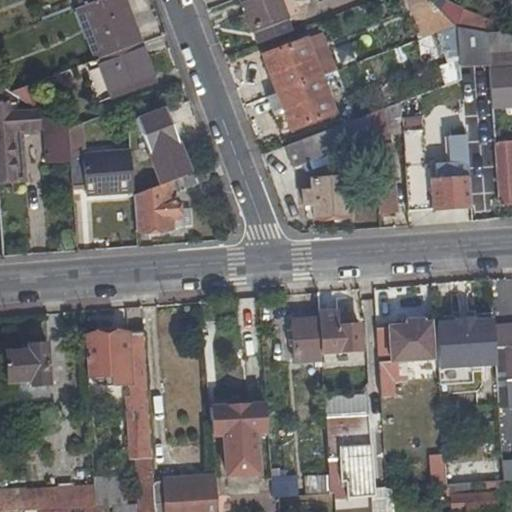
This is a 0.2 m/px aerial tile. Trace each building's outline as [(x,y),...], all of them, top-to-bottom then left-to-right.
[(95,0),(80,6),(71,9),(90,60),(93,59),(135,44),(136,44),(118,0),(95,0)] [(233,0),(248,41),(283,28),(274,0),(233,0)] [(432,8),(424,0),(411,0),(405,7),(415,14),(432,8)] [(432,8),(415,14),(424,38),(428,36),(452,28),(432,8)] [(459,10),(452,28),(473,32),(475,32),(477,17),(459,10)] [(484,33),(488,22),(477,17),(475,32),(481,33),(484,33)] [(452,28),(428,36),(439,68),(454,64),(452,28)] [(484,33),(481,33),(482,54),(498,53),(498,35),(484,33)] [(300,37),(258,52),(272,93),(315,78),(300,37)] [(135,44),(93,59),(107,98),(149,83),(135,44)] [(511,71),(495,72),(496,107),(511,106),(511,71)] [(315,78),(272,93),(280,115),(285,128),(331,111),(319,76),(315,78)] [(6,93),(0,89),(0,175),(18,175),(16,137),(14,138),(7,138),(7,128),(14,127),(17,127),(17,133),(33,132),(32,129),(40,128),(41,146),(45,145),(46,158),(65,157),(65,153),(64,129),(36,112),(17,113),(15,98),(6,93)] [(272,93),(260,97),(268,119),(280,115),(272,93)] [(393,102),(364,114),(366,137),(366,143),(382,141),(382,138),(396,138),(395,121),(393,102)] [(122,108),(112,111),(112,121),(123,118),(122,108)] [(159,110),(129,122),(143,154),(172,142),(159,110)] [(280,143),(286,163),(366,137),(364,114),(280,143)] [(413,118),(395,121),(396,138),(402,211),(463,207),(460,163),(443,165),(430,166),(431,180),(425,181),(423,166),(417,166),(413,118)] [(75,125),(64,129),(65,153),(70,153),(71,161),(77,161),(76,155),(75,125)] [(458,132),(441,131),(443,165),(460,163),(458,132)] [(507,138),(487,140),(491,204),(510,203),(509,176),(511,175),(511,143),(507,144),(507,138)] [(382,141),(366,143),(372,213),(388,212),(382,141)] [(65,157),(66,184),(77,183),(92,182),(92,191),(108,190),(107,180),(126,181),(124,153),(76,155),(77,161),(71,161),(70,153),(65,153),(65,157)] [(174,160),(158,164),(165,181),(176,178),(180,176),(174,160)] [(212,176),(208,166),(180,176),(176,178),(179,187),(212,176)] [(342,176),(306,177),(307,190),(297,190),(298,205),(308,204),(308,218),(343,217),(342,176)] [(127,190),(126,181),(107,180),(108,190),(127,190)] [(127,193),(130,229),(174,227),(173,199),(166,199),(165,181),(127,193)] [(92,191),(92,182),(77,183),(77,192),(92,191)] [(320,312),(321,347),(362,346),(361,317),(338,318),(337,307),(320,307),(320,312)] [(320,312),(291,313),(294,355),(321,355),(321,347),(320,312)] [(436,318),(438,363),(496,360),(494,317),(494,312),(436,318)] [(220,313),(205,313),(209,381),(244,380),(242,335),(221,336),(220,313)] [(378,319),(381,388),(394,388),(393,354),(431,353),(430,318),(422,319),(422,314),(405,314),(405,319),(378,319)] [(511,316),(494,317),(496,360),(498,401),(511,400),(511,316)] [(130,383),(128,326),(88,328),(90,371),(112,369),(112,383),(130,383)] [(147,326),(128,326),(130,383),(131,396),(132,440),(137,440),(151,439),(149,393),(147,326)] [(6,345),(8,373),(33,374),(33,377),(54,376),(50,337),(31,338),(30,338),(30,345),(6,345)] [(8,373),(9,388),(54,387),(54,376),(33,377),(33,374),(8,373)] [(255,468),(253,427),(266,426),(266,402),(265,399),(209,401),(210,409),(211,428),(224,428),(225,469),(255,468)] [(337,421),(338,451),(369,449),(370,449),(369,419),(337,421)] [(151,439),(137,440),(139,484),(152,484),(152,478),(151,439)] [(324,487),(324,470),(304,471),(302,472),(303,489),(324,487)] [(162,478),(163,498),(214,495),(214,487),(213,474),(213,473),(162,476),(162,478)] [(480,477),(480,490),(491,489),(502,488),(501,476),(480,477)] [(162,478),(152,478),(152,484),(152,499),(163,498),(162,478)] [(0,484),(0,508),(35,507),(64,505),(95,502),(95,480),(0,484)] [(276,482),(276,496),(296,495),(296,481),(276,482)] [(120,501),(120,485),(95,486),(95,502),(104,502),(120,501)] [(227,511),(226,486),(214,487),(214,495),(214,511),(227,511)] [(453,491),(452,506),(462,506),(491,504),(491,489),(480,490),(453,491)] [(163,498),(164,511),(214,511),(214,495),(163,498)] [(135,500),(135,511),(164,511),(163,498),(152,499),(137,500),(135,500)]
